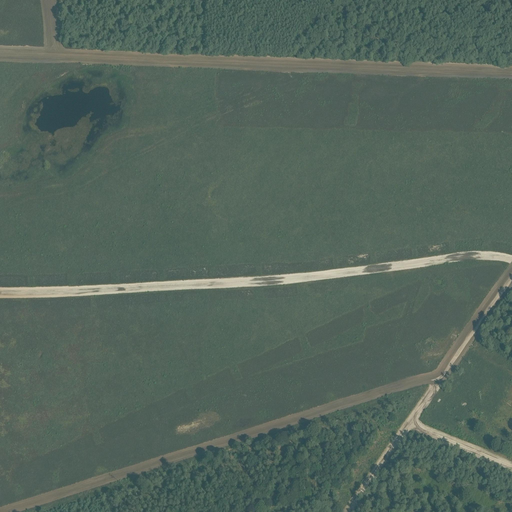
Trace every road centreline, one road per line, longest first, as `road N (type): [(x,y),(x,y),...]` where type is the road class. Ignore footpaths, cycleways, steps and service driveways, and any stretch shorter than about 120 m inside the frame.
road 1 (track): [(511,259),(471,255),(266,281),(0,292)]
road 2 (track): [(0,54),(511,73)]
road 3 (track): [(442,374),(5,511)]
road 4 (track): [(347,511),(511,277)]
